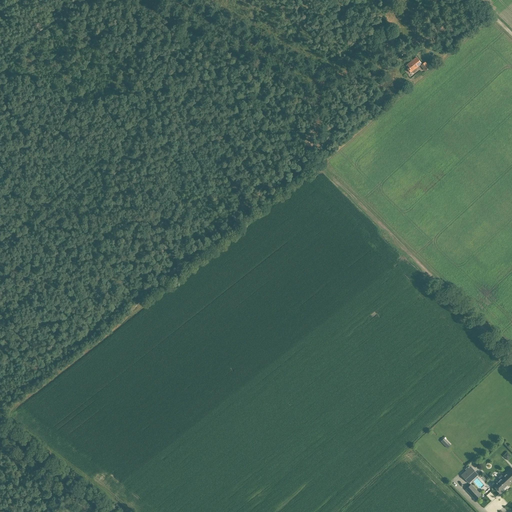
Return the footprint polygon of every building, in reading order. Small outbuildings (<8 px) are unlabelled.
[(422,63),(420,61),(416,57),(406,65),(408,68),(407,69),(410,72),(422,63)] [(421,66),(425,71),(430,67),(426,62),(421,66)] [(451,445),(444,438),(440,441),(447,448),(451,445)] [(461,475),(468,482),(477,474),(471,466),(470,467),(466,470),(461,475)] [(492,484),(499,492),(507,485),(508,485),(511,481),(511,467),(503,476),(502,474),(492,484)] [(466,489),(476,499),(480,495),(471,485),(466,489)]
